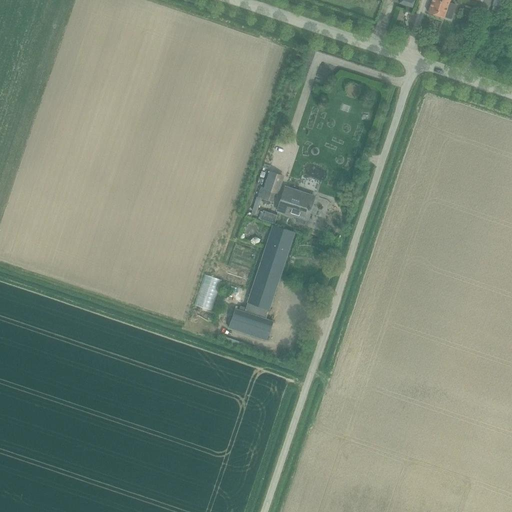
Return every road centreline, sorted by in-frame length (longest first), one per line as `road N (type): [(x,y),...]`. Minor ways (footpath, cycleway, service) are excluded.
road 1 (unclassified): [(263,511),(414,60)]
road 2 (unclassified): [(414,60),(235,0)]
